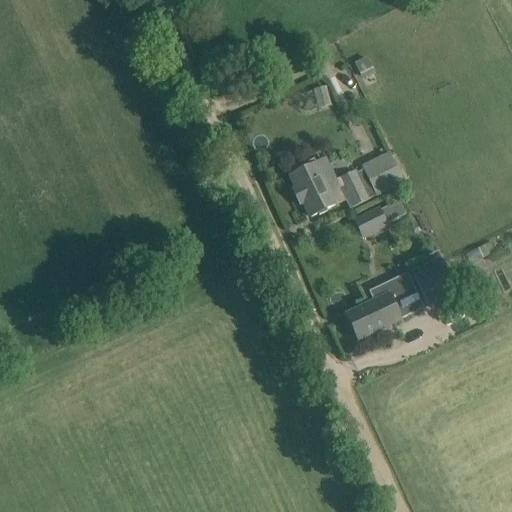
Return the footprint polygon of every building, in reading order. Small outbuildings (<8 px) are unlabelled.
[(367,59),(355,65),(361,77),(373,70),(367,59)] [(325,90),(312,93),(317,112),(330,108),(325,90)] [(296,175),(291,178),(311,218),(319,214),(320,216),(328,211),(328,210),(349,199),(353,208),(369,201),(359,180),(339,190),(325,161),(317,165),(315,159),(293,170),(296,175)] [(402,185),(392,166),(369,177),(373,188),(368,190),(372,199),(402,185)] [(400,202),(381,212),(387,225),(407,216),(400,202)] [(380,208),(369,214),(377,231),(388,226),(387,225),(381,212),(380,208)] [(434,261),(411,272),(427,306),(450,295),(434,261)] [(347,318),(358,341),(405,319),(404,317),(423,308),(407,274),(368,293),(374,305),(347,318)]
